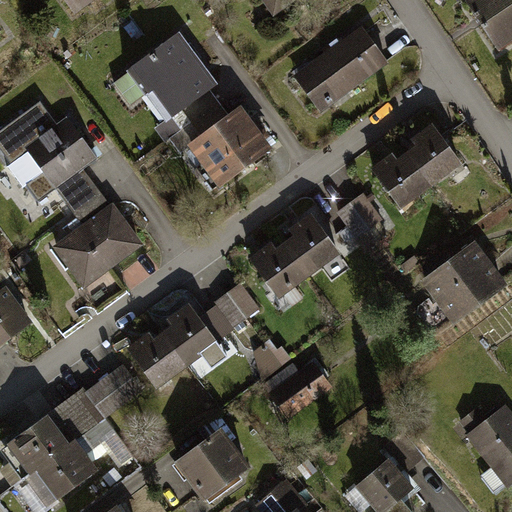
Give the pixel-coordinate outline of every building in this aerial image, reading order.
[(64,0),(75,15),(95,0),(64,0)] [(262,0),(274,17),(297,0),(262,0)] [(511,0),(463,0),(498,51),(511,41),(511,0)] [(294,76),(322,113),(389,63),(362,26),(294,76)] [(180,32),(135,65),(128,70),(146,95),(153,90),(173,118),(218,84),(180,32)] [(39,202),(56,189),(83,225),(110,205),(84,169),(98,158),(68,116),(57,124),(41,102),(0,131),(0,147),(11,163),(29,151),(44,172),(26,185),(39,202)] [(242,105),(188,145),(220,188),(274,149),(242,105)] [(395,150),(372,167),(403,208),(465,162),(434,121),(411,138),(416,144),(399,156),(395,150)] [(364,192),(338,212),(365,248),(388,231),(381,221),(389,214),(373,192),(367,196),(364,192)] [(53,247),(84,289),(145,245),(114,202),(110,205),(83,225),(53,247)] [(272,240),(249,256),(279,298),(342,252),(312,210),(289,227),(294,234),(277,247),(272,240)] [(509,285),(476,240),(421,281),(455,325),(509,285)] [(150,331),(128,348),(158,389),(203,356),(212,369),(229,357),(218,341),(262,308),(242,280),(197,313),(189,302),(168,318),(172,324),(154,337),(150,331)] [(0,346),(33,323),(7,286),(0,291),(0,346)] [(255,353),(272,376),(295,360),(278,336),(255,353)] [(288,420),(333,387),(313,360),(299,370),(270,392),(268,394),(288,420)] [(82,388),(15,437),(59,497),(99,468),(81,443),(77,438),(142,390),(121,363),(84,390),(82,388)] [(270,392),(299,370),(293,363),(265,385),(270,392)] [(511,483),(511,407),(507,402),(487,419),(479,408),(460,423),(509,486),(511,483)] [(222,428),(175,463),(204,502),(207,500),(210,504),(243,479),(240,475),(251,467),(222,428)] [(390,454),(406,473),(423,458),(401,433),(384,447),(390,454)] [(390,454),(343,494),(358,511),(412,511),(405,503),(421,489),(406,473),(390,454)] [(287,478),(256,505),(261,511),(292,511),(297,508),(301,511),(309,505),(287,478)]
